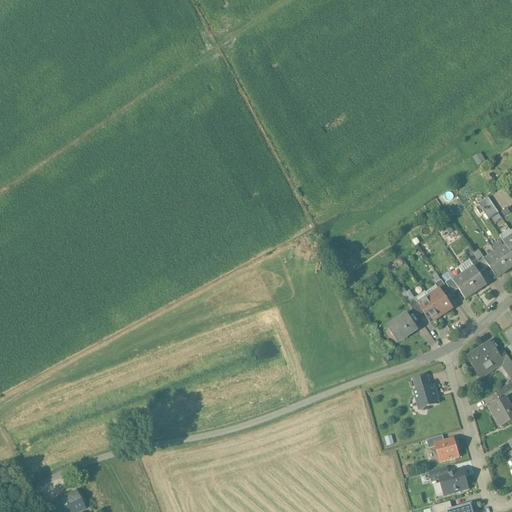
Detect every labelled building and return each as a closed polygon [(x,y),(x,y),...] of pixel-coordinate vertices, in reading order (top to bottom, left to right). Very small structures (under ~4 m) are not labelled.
[(488,198),(478,205),(482,210),(492,203),(488,198)] [(492,203),(482,210),(485,215),(495,208),(492,203)] [(495,208),(485,215),(489,220),(499,214),(495,208)] [(427,256),(436,251),(430,240),(421,245),(427,256)] [(511,255),(506,247),(496,254),(508,271),(511,268),(511,255)] [(474,254),(469,248),(463,252),(474,268),(475,268),(479,275),(485,271),(477,260),(478,260),(474,254)] [(478,251),(474,254),(478,260),(482,257),(478,251)] [(508,271),(496,254),(485,261),(490,267),(497,278),(508,271)] [(485,261),(482,257),(478,260),(477,260),(485,271),(490,267),(485,261)] [(479,275),(475,268),(474,268),(464,275),(476,293),(487,286),(479,275)] [(476,293),(464,275),(453,282),(453,283),(458,290),(465,300),(476,293)] [(451,279),(445,283),(452,294),(458,290),(453,283),(453,282),(451,279)] [(441,281),(435,285),(439,291),(440,291),(443,295),(448,291),(441,281)] [(443,295),(440,291),(439,291),(429,298),(441,317),(452,309),(443,295)] [(419,305),(418,306),(424,314),(431,324),(441,317),(429,298),(419,305)] [(414,299),(408,303),(418,318),(424,314),(418,306),(419,305),(414,299)] [(407,315),(387,329),(388,330),(390,328),(399,342),(397,343),(398,344),(417,331),(407,315)] [(511,327),(501,335),(508,347),(511,345),(511,346),(511,327)] [(485,346),(467,358),(481,379),(501,366),(502,367),(504,366),(505,365),(498,354),(494,349),(489,352),(485,346)] [(511,375),(511,363),(503,350),(498,354),(505,365),(504,366),(511,376),(511,375)] [(427,377),(414,380),(417,391),(430,387),(427,377)] [(511,385),(511,384),(497,391),(500,397),(511,390),(511,385)] [(417,391),(414,392),(419,410),(420,410),(421,410),(423,412),(427,411),(429,408),(438,405),(436,399),(437,399),(435,392),(434,393),(432,387),(430,387),(417,391)] [(511,408),(506,398),(488,408),(493,417),(495,416),(501,427),(511,421),(511,408)] [(443,436),(426,441),(429,450),(435,448),(434,444),(444,442),(443,436)] [(444,442),(434,444),(435,448),(440,464),(459,458),(454,439),(444,442)] [(446,468),(429,473),(432,482),(439,480),(439,478),(448,475),(446,468)] [(448,475),(439,478),(439,480),(444,496),(468,489),(463,471),(448,475)] [(76,493),(54,504),(58,511),(78,511),(84,509),(76,493)] [(450,502),(433,507),(434,511),(446,511),(452,509),(450,502)] [(452,509),(446,511),(474,511),(472,503),(452,509)]
